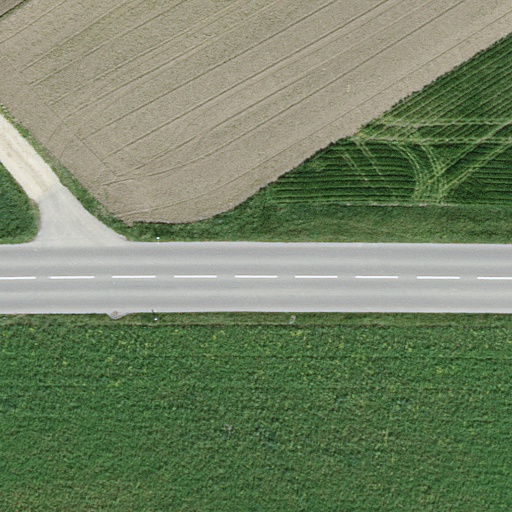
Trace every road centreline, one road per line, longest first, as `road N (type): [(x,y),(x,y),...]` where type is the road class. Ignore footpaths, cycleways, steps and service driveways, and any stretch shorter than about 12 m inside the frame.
road 1 (tertiary): [(0,278),(511,278)]
road 2 (track): [(99,275),(59,207),(0,141)]
